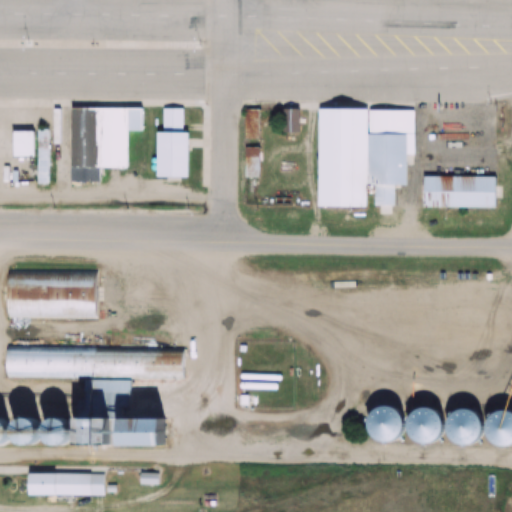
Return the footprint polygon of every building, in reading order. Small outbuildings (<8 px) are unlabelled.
[(70,109),(70,183),(102,183),(102,168),(130,168),(130,133),(145,133),(145,109),(70,109)] [(162,179),(194,180),(195,134),(186,134),(186,110),(163,110),(162,179)] [(263,110),(247,110),(247,141),(263,141),(263,110)] [(401,208),(401,187),(412,187),(412,156),(417,156),(417,110),(321,110),(321,208),(373,208),(401,208)] [(52,130),(12,131),(13,143),(7,144),(7,157),(39,156),(40,185),(54,184),(54,179),(62,179),(62,175),(53,175),(52,130)] [(246,179),(263,179),(263,148),(246,148),(246,179)] [(427,176),(427,208),(502,209),(502,176),(427,176)] [(7,270),(94,269),(95,314),(8,315),(7,270)] [(180,348),(179,374),(6,370),(7,344),(180,348)] [(331,384),(331,366),(292,366),(292,384),(331,384)] [(281,389),(281,373),(242,373),(242,389),(281,389)] [(408,440),(431,445),(439,413),(415,407),(408,440)] [(108,474),(46,475),(46,497),(109,496),(108,474)]
